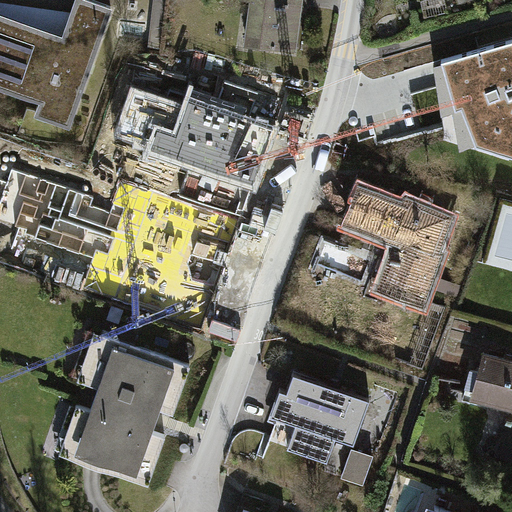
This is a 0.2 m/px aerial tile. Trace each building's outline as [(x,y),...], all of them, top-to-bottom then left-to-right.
[(36,112),(69,124),(111,6),(94,0),(75,0),(63,34),(0,11),(0,83),(41,98),(36,112)] [(166,0),(153,0),(148,48),(162,49),(166,0)] [(298,20),(300,4),(272,0),(252,0),(247,43),(288,48),(292,19),(298,20)] [(294,49),(298,20),(292,19),(288,48),(294,49)] [(511,40),(442,60),(456,107),(462,105),(477,143),(511,154),(511,96),(510,98),(505,87),(511,84),(511,40)] [(262,144),(267,130),(240,120),(236,132),(220,127),(225,115),(187,101),(181,120),(175,118),(164,147),(181,153),(183,147),(227,163),(223,173),(254,183),(264,156),(252,152),(256,142),(262,144)] [(275,132),(267,130),(262,144),(256,142),(252,152),(264,156),(254,183),(256,184),(275,132)] [(437,254),(450,220),(425,210),(417,205),(408,207),(360,187),(348,219),(397,239),(405,242),(398,258),(393,258),(393,262),(394,262),(386,280),(421,295),(417,303),(423,306),(442,257),(437,254)] [(124,270),(172,287),(173,286),(186,248),(191,235),(142,218),(141,220),(112,209),(103,234),(133,245),(124,270)] [(405,242),(397,239),(376,290),(422,308),(423,306),(417,303),(421,295),(386,280),(394,262),(393,262),(393,258),(398,258),(405,242)] [(251,271),(186,248),(173,286),(181,289),(191,261),(222,272),(212,300),(219,303),(229,274),(248,281),(251,271)] [(191,261),(181,289),(212,300),(222,272),(191,261)] [(85,378),(101,334),(88,329),(72,373),(85,378)] [(173,411),(190,364),(102,332),(101,334),(85,378),(85,379),(100,385),(91,408),(84,406),(84,408),(68,451),(68,453),(148,481),(165,434),(152,430),(161,406),(173,411)] [(511,361),(485,353),(474,392),(511,402),(511,419),(509,429),(499,454),(511,458),(511,361)] [(278,415),(354,442),(370,398),(294,371),(287,389),(278,415)] [(278,415),(287,389),(280,387),(270,412),(278,415)] [(55,447),(68,451),(84,408),(70,403),(55,447)] [(373,455),(352,448),(342,476),(363,483),(373,455)]
